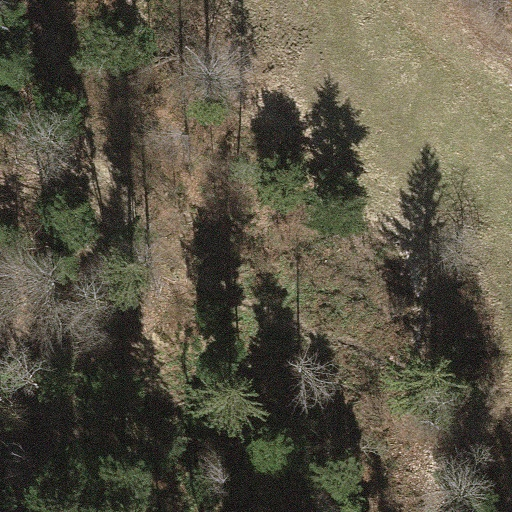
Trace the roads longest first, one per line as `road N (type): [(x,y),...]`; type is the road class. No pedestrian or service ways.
road 1 (track): [(441,511),(421,260),(399,220),(333,149),(307,83),(320,47),(380,11)]
road 2 (track): [(377,0),(411,55),(511,135)]
